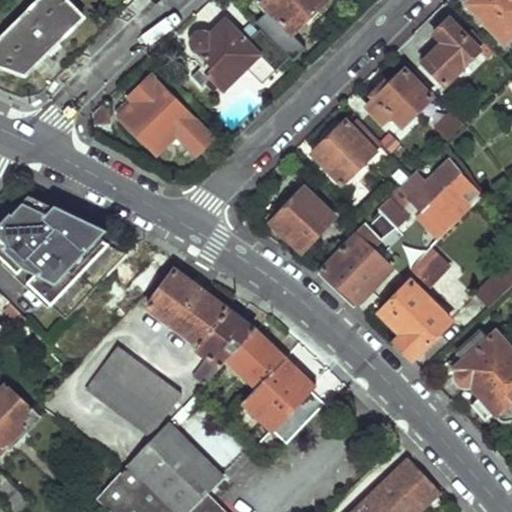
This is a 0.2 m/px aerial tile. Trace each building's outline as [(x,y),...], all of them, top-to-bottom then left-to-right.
[(65,0),(42,0),(0,43),(0,68),(27,77),(85,19),(65,0)] [(267,0),(263,4),(296,37),(331,0),(267,0)] [(511,0),(471,0),(467,5),(506,45),(511,39),(511,0)] [(228,20),(212,36),(210,34),(206,33),(204,33),(200,33),(197,35),(195,36),(193,39),(192,43),(193,47),(193,49),(201,57),(197,61),(204,67),(201,71),(223,93),(262,55),(228,20)] [(444,45),(425,64),(447,87),(482,53),(489,60),(495,54),(473,32),(468,37),(451,21),(436,36),(444,45)] [(293,65),(269,90),(278,98),(302,73),(293,65)] [(407,71),(368,108),(384,125),(393,116),(404,128),(434,99),(407,71)] [(136,101),(121,117),(157,155),(178,136),(198,158),(200,155),(211,166),(223,154),(213,143),(215,141),(154,76),(132,97),(136,101)] [(132,97),(117,111),(121,117),(136,101),(132,97)] [(93,114),(96,127),(113,124),(110,107),(106,102),(93,114)] [(452,110),(434,124),(448,141),(466,127),(452,110)] [(348,123),(315,155),(345,187),(378,154),(348,123)] [(417,204),(435,223),(428,229),(441,241),(482,196),(455,159),(430,184),(419,172),(415,176),(402,189),(417,204)] [(300,185),(268,219),(304,253),(337,217),(300,185)] [(417,204),(402,189),(392,199),(394,201),(406,215),(417,204)] [(406,215),(394,201),(361,237),(357,236),(325,273),(359,306),(393,270),(374,252),(373,251),(406,215)] [(130,256),(23,205),(0,229),(0,257),(69,321),(102,287),(110,277),(130,256)] [(441,241),(428,229),(414,244),(426,257),(434,248),(441,241)] [(130,256),(110,277),(125,290),(128,293),(157,262),(140,246),(130,256)] [(454,269),(434,248),(426,257),(399,287),(404,292),(383,315),(405,337),(423,355),(454,324),(426,296),(454,269)] [(164,276),(153,266),(138,283),(149,293),(164,276)] [(150,308),(196,344),(193,347),(210,360),(195,377),(207,385),(230,361),(257,333),(177,272),(150,308)] [(511,290),(511,287),(501,275),(475,300),(488,313),(511,290)] [(117,300),(125,290),(110,277),(102,287),(117,300)] [(230,361),(259,388),(286,360),(257,333),(230,361)] [(451,363),(503,422),(505,423),(507,424),(509,424),(511,423),(511,352),(496,335),(481,349),(476,343),(451,363)] [(423,355),(405,337),(397,345),(414,363),(423,355)] [(104,369),(170,416),(185,396),(120,348),(104,369)] [(244,404),(288,445),(326,405),(311,392),(319,384),(294,360),(290,364),(286,360),(259,388),(244,404)] [(88,391),(154,438),(170,416),(104,369),(88,391)] [(0,457),(24,432),(18,427),(33,409),(7,384),(0,391),(0,457)] [(33,409),(18,427),(24,432),(39,415),(33,409)] [(171,423),(103,495),(121,511),(233,511),(214,492),(226,479),(171,423)] [(423,511),(442,494),(410,458),(415,453),(404,441),(395,450),(406,462),(353,511),(423,511)] [(0,475),(0,495),(17,511),(21,511),(30,503),(1,475),(0,475)]
